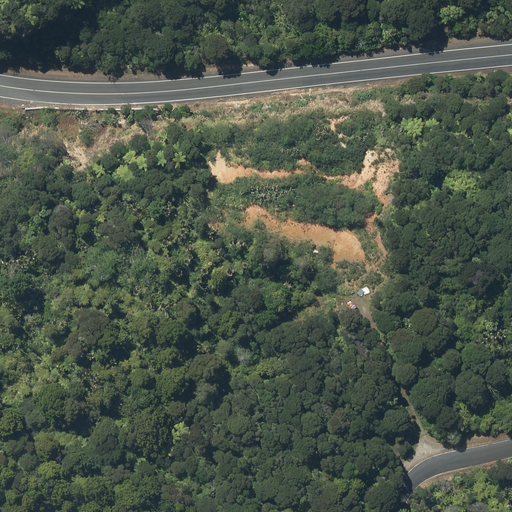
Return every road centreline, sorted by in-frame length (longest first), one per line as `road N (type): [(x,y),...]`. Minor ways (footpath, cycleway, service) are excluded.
road 1 (secondary): [(0,86),(158,91),(511,56)]
road 2 (unclassified): [(511,447),(420,473),(395,511)]
